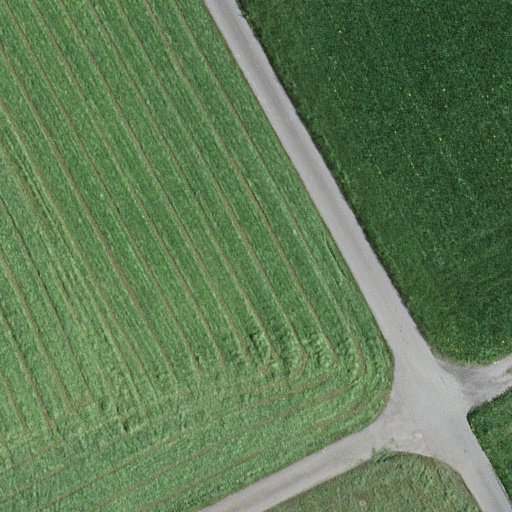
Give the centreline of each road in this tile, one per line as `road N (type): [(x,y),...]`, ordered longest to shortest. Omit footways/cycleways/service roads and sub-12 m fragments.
road 1 (residential): [(219,0),(444,409)]
road 2 (residential): [(241,511),(444,409)]
